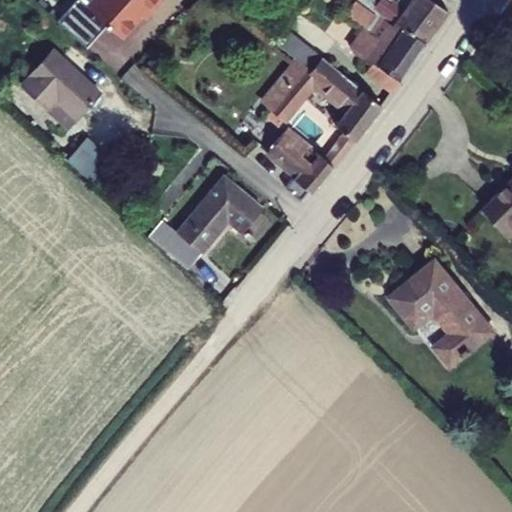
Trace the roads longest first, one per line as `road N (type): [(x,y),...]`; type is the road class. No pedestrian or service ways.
road 1 (residential): [(479,0),(226,334)]
road 2 (unknown): [(318,219),(107,49)]
